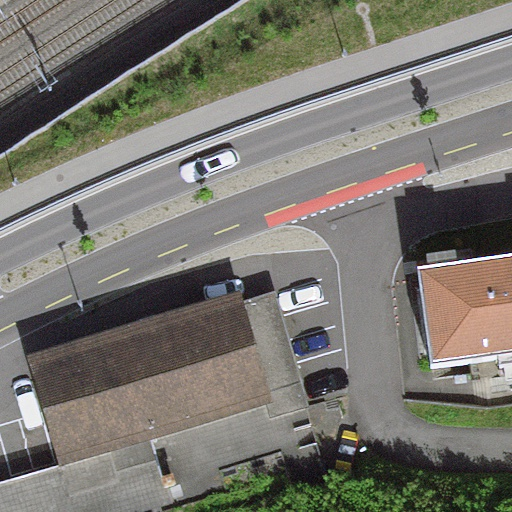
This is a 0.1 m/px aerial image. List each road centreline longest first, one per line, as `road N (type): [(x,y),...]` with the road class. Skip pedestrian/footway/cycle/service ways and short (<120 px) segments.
road 1 (primary): [(511,58),(151,188),(0,260)]
road 2 (residential): [(338,178),(364,228),(374,390),(386,436),(407,454),(445,463),(511,462)]
road 3 (primary): [(0,311),(338,178)]
road 4 (primary): [(338,178),(511,123)]
